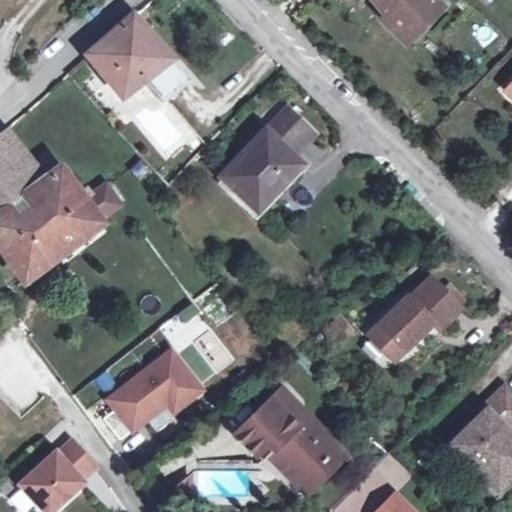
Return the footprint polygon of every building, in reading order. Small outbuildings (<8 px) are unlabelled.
[(439,0),(374,0),(385,12),(381,16),(406,39),(416,29),(441,2),(439,0)] [(163,99),(188,80),(130,16),(87,54),(121,96),(144,78),(163,99)] [(286,152),(308,129),(285,108),(219,175),(252,207),(279,181),(281,183),(299,164),(290,156),(286,152)] [(312,133),(308,129),(286,152),(290,156),(312,133)] [(3,130),(0,131),(0,210),(43,179),(3,130)] [(137,162),(129,169),(137,177),(145,169),(137,162)] [(58,167),(43,179),(0,210),(0,249),(22,279),(99,222),(96,217),(117,202),(104,183),(88,195),(82,187),(76,191),(58,167)] [(459,306),(456,303),(441,289),(429,277),(408,298),(406,296),(368,335),(394,360),(431,322),(438,328),(459,306)] [(447,283),(441,289),(456,303),(462,297),(447,283)] [(339,316),(325,327),(337,342),(351,331),(339,316)] [(332,346),(337,342),(325,327),(320,331),(332,346)] [(108,400),(132,430),(146,419),(161,407),(166,403),(173,411),(200,389),(170,351),(108,400)] [(511,392),(503,384),(481,407),(484,410),(449,445),(494,490),(511,472),(511,437),(502,427),(511,416),(511,392)] [(304,495),(324,475),(316,467),(326,456),(321,450),(330,441),(279,390),(234,435),(256,458),(268,446),(272,451),(278,456),(272,463),(304,495)] [(161,407),(146,419),(155,431),(170,419),(161,407)] [(345,455),(330,441),(321,450),(326,456),(316,467),(324,475),(345,455)] [(53,454),(18,486),(42,511),(49,511),(80,484),(78,481),(93,468),(69,443),(55,456),(53,454)] [(261,462),(272,451),(268,446),(256,458),(261,462)] [(411,511),(393,494),(375,511),(411,511)]
